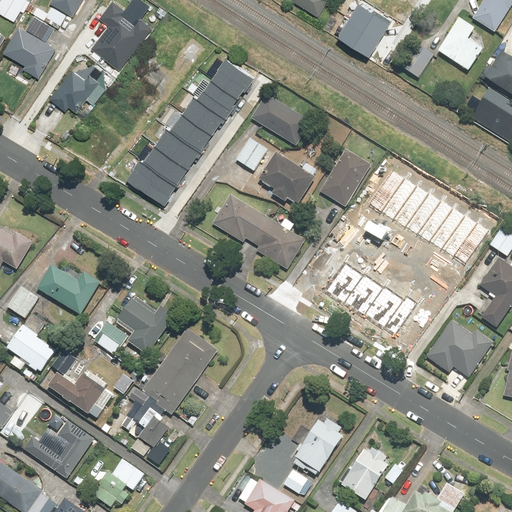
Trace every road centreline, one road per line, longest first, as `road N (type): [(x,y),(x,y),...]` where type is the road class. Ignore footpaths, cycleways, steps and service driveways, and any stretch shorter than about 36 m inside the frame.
road 1 (residential): [(0,152),(298,334)]
road 2 (residential): [(298,334),(511,459)]
road 3 (residential): [(298,334),(174,511)]
